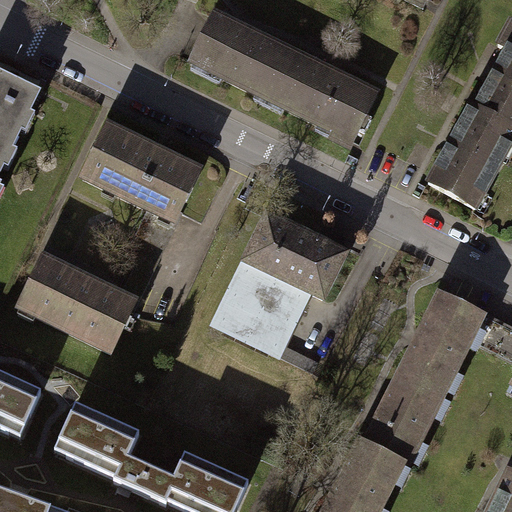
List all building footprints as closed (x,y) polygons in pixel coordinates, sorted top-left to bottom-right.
[(404,0),(422,8),(426,0),(404,0)] [(189,62),(269,102),(293,55),(258,37),(256,41),(246,36),(248,33),(213,15),(189,62)] [(506,51),(474,110),(511,130),(511,23),(498,47),(506,51)] [(326,71),(293,55),(269,102),(333,133),(330,139),(349,148),(376,95),(336,76),(334,79),(324,74),(326,71)] [(0,169),(36,95),(0,77),(0,169)] [(474,208),(511,139),(511,130),(474,110),(471,108),(429,184),(474,208)] [(107,129),(83,179),(147,209),(174,223),(199,173),(107,129)] [(134,267),(119,297),(135,305),(174,223),(147,209),(122,261),(134,267)] [(214,326),(277,358),(283,345),(308,295),(322,301),(349,249),(327,238),(323,246),(268,218),(214,326)] [(111,354),(135,305),(119,297),(42,260),(18,310),(111,354)] [(441,294),(401,374),(442,394),(468,341),(482,314),(441,294)] [(511,329),(482,314),(468,341),(511,362),(511,329)] [(318,362),(283,345),(277,358),(312,375),(318,362)] [(401,374),(364,447),(401,466),(405,468),(442,394),(401,374)] [(0,430),(21,440),(42,395),(0,376),(0,430)] [(140,437),(76,408),(55,453),(115,481),(114,483),(167,507),(168,505),(184,511),(236,511),(249,486),(185,457),(175,481),(129,460),(140,437)] [(377,511),(401,466),(364,447),(358,444),(324,511),(377,511)] [(511,511),(511,479),(505,476),(488,511),(511,511)] [(0,511),(56,511),(0,491),(0,511)]
